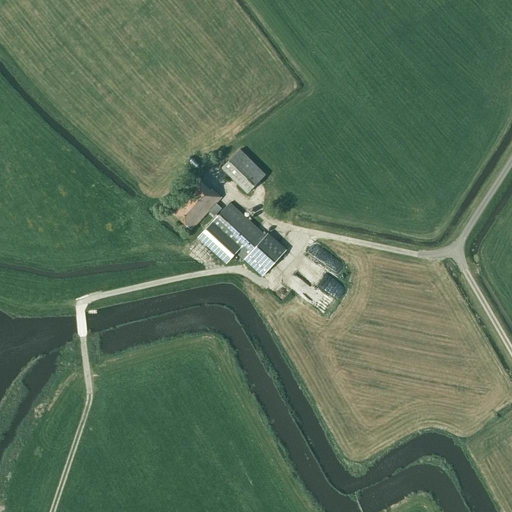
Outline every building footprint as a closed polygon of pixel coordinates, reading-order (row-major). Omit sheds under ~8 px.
[(215,159),(224,148),(213,138),(204,148),(207,152),(215,159)] [(265,175),(240,150),(222,168),(247,193),(265,175)] [(204,185),(198,179),(178,201),(170,210),(191,230),(209,211),(214,216),(221,208),(216,203),(221,198),(219,196),(221,194),(219,193),(217,194),(212,189),(210,190),(204,185)] [(229,203),(208,226),(244,260),(262,276),(286,250),(268,233),(265,236),(229,203)] [(273,287),(279,280),(276,277),(269,283),(273,287)]
